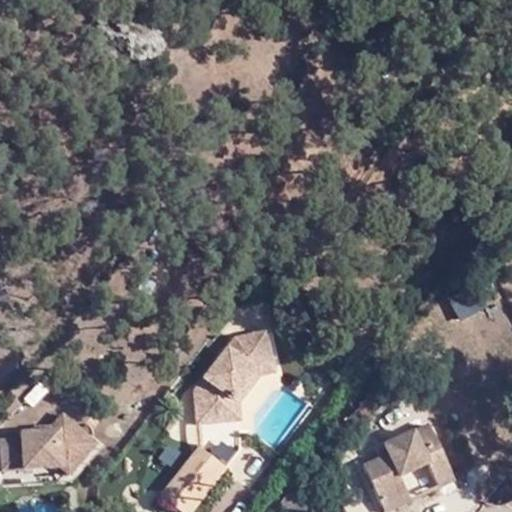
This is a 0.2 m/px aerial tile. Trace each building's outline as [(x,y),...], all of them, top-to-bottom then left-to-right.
[(193,384),(194,407),(222,404),(259,361),(270,359),(263,325),(239,329),(193,384)] [(66,464),(96,436),(63,404),(49,419),(23,419),(22,425),(0,424),(0,455),(59,456),(66,464)] [(222,404),(194,407),(194,417),(221,415),(222,404)] [(355,461),(372,501),(402,489),(394,472),(420,462),(432,485),(449,476),(422,418),(378,438),(382,450),(355,461)] [(211,424),(197,443),(220,462),(235,444),(211,424)] [(220,462),(197,443),(159,489),(183,508),(220,462)] [(275,506),(282,511),(300,511),(311,501),(295,485),(275,506)] [(402,489),(372,501),(376,509),(405,497),(402,489)] [(456,511),(452,497),(419,505),(421,511),(456,511)]
